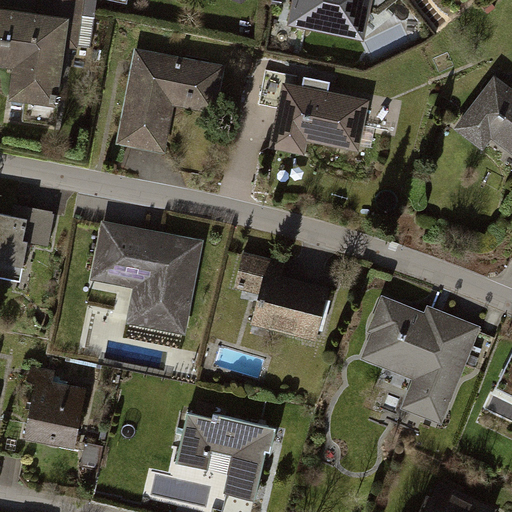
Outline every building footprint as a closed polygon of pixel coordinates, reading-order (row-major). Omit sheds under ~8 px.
[(47,0),(45,18),(0,11),(0,66),(17,69),(12,102),(67,109),(74,55),(81,56),(87,0),(47,0)] [(371,0),(294,0),(290,27),(366,39),(371,0)] [(230,67),(135,51),(119,145),(168,153),(175,106),(222,113),(230,67)] [(511,90),(494,77),(455,129),(486,152),(495,141),(511,153),(511,90)] [(372,99),(285,86),(274,149),(311,155),(312,147),(363,155),(372,99)] [(59,216),(0,205),(0,268),(23,273),(29,243),(53,248),(59,216)] [(204,244),(103,227),(94,282),(132,288),(126,325),(189,336),(204,244)] [(286,270),(244,260),(237,289),(259,294),(250,332),(321,349),(333,296),(282,284),(286,270)] [(482,330),(385,294),(358,364),(416,386),(405,414),(445,429),(482,330)] [(511,353),(495,388),(511,395),(511,353)] [(89,383),(36,375),(25,443),(79,451),(89,383)] [(274,438),(190,415),(173,479),(257,501),(274,438)] [(474,511),(439,494),(429,511),(474,511)]
